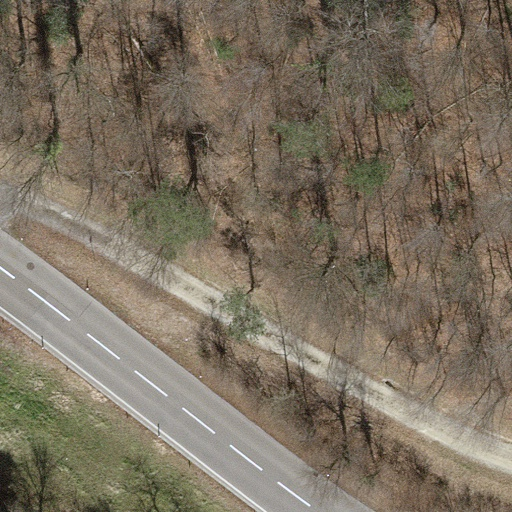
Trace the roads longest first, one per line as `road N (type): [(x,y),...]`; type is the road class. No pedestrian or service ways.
road 1 (track): [(511,457),(473,450),(88,232),(0,199)]
road 2 (tertiary): [(0,269),(319,511)]
